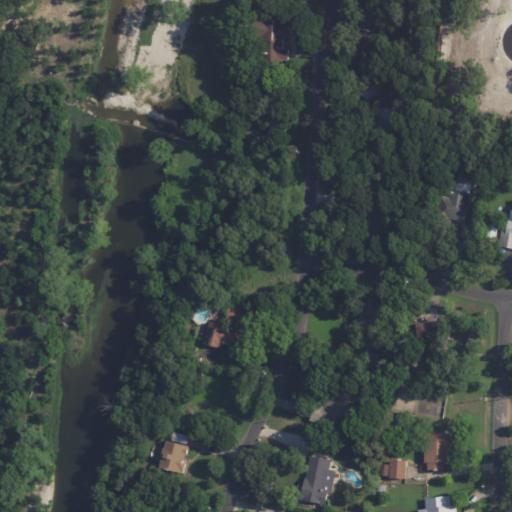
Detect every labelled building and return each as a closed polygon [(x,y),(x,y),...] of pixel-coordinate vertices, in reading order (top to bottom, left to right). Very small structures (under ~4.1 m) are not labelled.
[(360,31),(363,8),(386,11),(384,23),(387,24),(385,37),(375,35),(374,41),(359,39),(360,31)] [(269,19),(282,20),(282,21),(292,22),(291,36),(286,36),(286,49),(291,49),(291,61),(284,60),(283,72),(263,71),(263,59),(261,59),(262,38),(264,38),(264,35),(259,34),(260,18),(267,18),(267,19),(269,19)] [(368,100),(356,86),(366,78),(368,80),(370,78),(374,83),(378,81),(380,84),(377,87),(380,90),(368,100)] [(269,94),(293,99),(290,117),(292,117),(289,131),(283,129),(281,141),(269,139),(271,127),(266,126),(269,108),(264,107),(266,93),(269,94)] [(376,134),(376,109),(397,109),(397,108),(400,108),(399,129),(402,129),(402,136),(386,136),(386,137),(376,137),(376,134)] [(367,219),(369,211),(374,212),(377,202),(354,196),(355,192),(357,192),(360,181),(368,184),(371,176),(385,180),(379,202),(396,207),(388,240),(363,234),(367,219)] [(464,192),(473,194),(472,199),(475,199),(475,200),(478,200),(474,222),(477,223),(475,231),(472,231),(470,244),(455,241),(459,220),(440,216),(444,196),(453,198),(454,190),(464,192)] [(511,248),(502,246),(505,225),(510,226),(511,217),(511,248)] [(378,348),(367,346),(369,334),(364,333),(365,326),(360,325),(362,312),(365,313),(366,301),(382,303),(377,335),(381,336),(380,348),(378,348)] [(251,340),(249,349),(231,345),(231,346),(226,345),(225,350),(207,345),(212,322),(219,324),(220,319),(228,321),(232,307),(250,311),(245,330),(253,332),(251,340)] [(418,324),(439,321),(444,363),(423,365),(418,324)] [(339,427),(333,425),(331,430),(312,422),(320,402),(327,405),(334,388),(356,397),(349,413),(356,416),(349,431),(339,427)] [(380,444),(378,448),(362,442),(368,427),(384,433),(380,444)] [(456,463),(447,463),(447,471),(431,471),(431,463),(428,463),(428,434),(455,433),(456,463)] [(205,441),(207,442),(206,450),(193,447),(190,459),(189,458),(187,465),(189,466),(186,476),(171,473),(172,471),(162,469),(164,459),(157,457),(159,450),(167,452),(170,442),(191,447),(193,438),(205,441)] [(313,457),(331,460),(329,470),(335,471),(331,495),(328,494),(326,506),(314,504),(313,508),(305,506),(305,502),(296,500),(299,485),(305,486),(310,457),(313,457)] [(407,462),(409,462),(408,481),(392,480),(392,475),(384,475),(384,463),(392,464),(393,461),(407,462)] [(422,511),(422,509),(429,509),(428,498),(452,496),(453,505),(457,505),(457,511),(422,511)]
